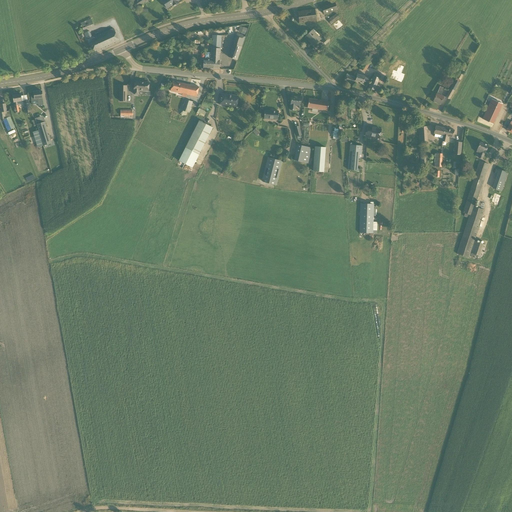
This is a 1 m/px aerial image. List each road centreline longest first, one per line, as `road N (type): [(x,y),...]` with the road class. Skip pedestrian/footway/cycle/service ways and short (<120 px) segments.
road 1 (unclassified): [(333,89),(146,69),(123,48)]
road 2 (unclassified): [(511,142),(333,89)]
road 3 (tertiary): [(0,85),(71,71),(123,48)]
road 4 (tertiary): [(123,48),(185,25),(247,15)]
